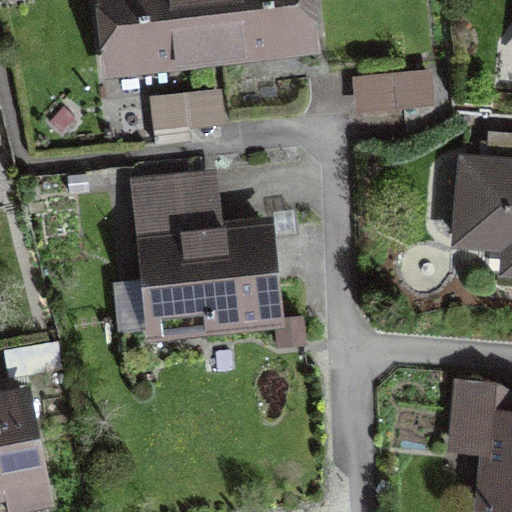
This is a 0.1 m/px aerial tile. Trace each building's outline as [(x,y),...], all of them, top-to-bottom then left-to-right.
[(99,0),(108,71),(214,59),(207,0),(99,0)] [(309,0),(207,0),(214,59),(314,48),(309,0)] [(483,162),(457,160),(451,240),(511,244),(511,131),(486,130),(483,162)] [(142,180),(155,330),(277,319),(269,232),(212,237),(206,174),(142,180)] [(56,342),(5,350),(9,377),(60,369),(56,342)] [(51,511),(28,396),(0,401),(0,491),(10,489),(14,511),(51,511)] [(511,511),(511,424),(485,423),(480,511),(511,511)]
